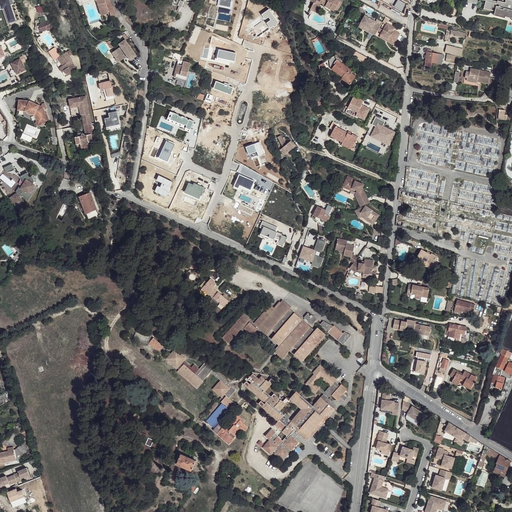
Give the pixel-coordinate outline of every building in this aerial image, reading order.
[(9,22),(1,0),(0,0),(0,7),(2,7),(8,23),(9,22)] [(13,3),(12,0),(1,0),(9,22),(16,20),(10,4),(13,3)] [(95,0),(97,1),(102,15),(109,13),(108,11),(109,11),(111,18),(116,16),(113,7),(112,5),(110,2),(109,1),(108,0),(107,0),(95,0)] [(315,0),(316,0),(311,10),(316,13),(322,3),(330,9),(331,7),(335,10),(336,9),(341,1),(339,0),(334,0),(335,1),(333,0),(315,0)] [(466,0),(476,3),(477,0),(480,0),(485,1),(484,8),(492,10),(492,7),(496,8),(497,6),(505,8),(511,9),(511,0),(505,0),(505,2),(498,0),(497,1),(493,0),(466,0)] [(393,12),(402,17),(404,6),(398,3),(393,12)] [(454,11),(456,5),(449,3),(447,9),(454,11)] [(377,21),(367,15),(363,23),(373,29),(372,32),(377,35),(379,32),(381,28),(381,27),(376,24),(377,21)] [(51,28),(48,21),(39,24),(41,31),(51,28)] [(363,23),(361,26),(371,33),(372,32),(373,29),(363,23)] [(396,28),(388,24),(384,30),(383,34),(381,37),(387,40),(388,39),(393,41),(395,38),(398,39),(400,34),(394,31),(396,28)] [(451,29),(451,33),(455,34),(455,35),(464,37),(465,32),(451,29)] [(326,51),(331,49),(320,35),(318,36),(326,51)] [(125,40),(119,44),(121,47),(116,50),(120,55),(118,57),(121,61),(126,57),(123,54),(125,53),(127,56),(130,61),(136,56),(125,40)] [(457,53),(459,53),(459,49),(460,46),(450,44),(449,49),(449,51),(452,52),(454,52),(457,53)] [(66,49),(57,55),(60,60),(63,64),(62,65),(64,69),(62,71),(65,75),(77,68),(73,62),(71,63),(69,59),(70,58),(71,58),(66,49)] [(431,62),(442,64),(444,54),(432,52),(432,50),(428,49),(425,63),(430,64),(431,62)] [(120,55),(116,50),(113,53),(119,62),(121,61),(118,57),(120,55)] [(356,59),(364,63),(367,58),(359,53),(356,51),(354,55),(357,57),(356,59)] [(448,62),(454,64),(457,55),(453,54),(452,56),(449,55),(448,62)] [(9,63),(15,74),(24,70),(21,63),(24,61),(21,56),(18,57),(18,58),(9,63)] [(182,61),(178,60),(174,77),(186,80),(190,67),(182,65),(182,61)] [(351,84),(356,77),(352,73),(350,71),(351,70),(344,64),(340,61),(337,64),(336,64),(332,69),(343,77),(342,79),(351,84)] [(321,70),(323,69),(326,67),(324,62),(318,66),(319,67),(321,70)] [(491,72),(471,68),(468,80),(473,82),(474,77),(477,78),(477,81),(488,83),(487,86),(494,88),(497,79),(490,77),(491,72)] [(99,91),(101,91),(104,102),(114,100),(108,82),(102,84),(97,85),(99,91)] [(86,93),(70,96),(72,112),(82,111),(86,133),(85,133),(84,133),(83,132),(83,131),(79,132),(79,135),(76,136),(77,143),(80,142),(81,146),(89,145),(88,141),(92,140),(91,133),(93,133),(86,93)] [(354,95),(348,107),(358,112),(356,115),(365,119),(370,109),(363,105),(363,106),(361,105),(361,104),(364,99),(354,95)] [(18,99),(18,101),(19,101),(19,108),(23,109),(23,110),(25,110),(32,113),(33,118),(34,118),(35,123),(41,122),(41,120),(45,120),(44,111),(42,111),(41,105),(35,103),(33,103),(29,101),(26,101),(26,99),(18,99)] [(499,109),(498,119),(507,119),(508,114),(505,114),(505,110),(499,109)] [(120,124),(118,110),(109,111),(110,116),(105,117),(107,126),(120,124)] [(376,126),(373,133),(391,142),(395,132),(383,125),(385,121),(376,116),(372,124),(376,126)] [(336,126),(330,136),(340,141),(340,139),(348,143),(349,141),(354,144),(358,136),(353,133),(352,135),(348,133),(348,132),(336,126)] [(23,132),(21,137),(30,141),(33,136),(23,132)] [(373,133),(371,136),(389,144),(391,142),(373,133)] [(262,154),(270,151),(266,139),(257,142),(262,154)] [(340,139),(340,141),(342,142),(342,144),(352,149),(354,144),(349,141),(348,143),(340,139)] [(282,146),(285,150),(291,144),(288,141),(285,144),(282,146)] [(285,150),(288,153),(291,150),(292,150),(294,148),(291,144),(285,150)] [(11,174),(19,169),(16,165),(8,170),(11,174)] [(302,182),(308,172),(305,168),(299,180),(302,182)] [(38,186),(36,184),(39,181),(38,179),(36,180),(35,177),(32,173),(25,177),(29,184),(27,189),(28,191),(22,195),(20,192),(13,197),(19,205),(26,201),(23,197),(25,196),(30,201),(34,195),(32,194),(38,186)] [(348,175),(347,178),(344,183),(348,185),(347,187),(353,189),(353,187),(359,189),(358,191),(354,194),(360,205),(368,200),(363,191),(362,189),(363,186),(365,183),(355,179),(355,180),(354,182),(350,180),(350,178),(351,176),(348,175)] [(90,193),(79,196),(88,220),(98,216),(90,193)] [(79,196),(78,197),(86,220),(88,220),(79,196)] [(365,204),(355,210),(359,217),(361,216),(365,214),(374,221),(379,214),(365,204)] [(321,218),(322,221),(326,221),(327,221),(330,215),(325,213),(326,209),(318,205),(313,214),(321,218)] [(365,214),(361,216),(372,224),(374,221),(365,214)] [(314,249),(322,252),(325,241),(317,239),(314,249)] [(346,243),(338,241),(335,251),(343,253),(343,257),(351,259),(352,256),(353,249),(351,248),(346,247),(346,243)] [(323,257),(314,254),(316,250),(302,245),(298,258),(320,266),(323,257)] [(426,253),(421,250),(417,257),(422,260),(432,266),(437,257),(431,254),(430,255),(426,253)] [(358,267),(353,262),(351,264),(346,269),(351,274),(353,272),(361,274),(360,276),(369,278),(372,265),(364,263),(363,268),(362,270),(356,268),(358,267)] [(211,280),(202,291),(213,301),(214,300),(224,309),(230,304),(219,294),(218,295),(213,290),(217,286),(211,280)] [(408,283),(406,294),(410,295),(410,293),(421,295),(420,296),(426,298),(429,288),(420,286),(418,285),(408,283)] [(271,339),(278,345),(273,351),(282,358),(292,346),(297,350),(293,354),(302,361),(307,355),(310,354),(309,353),(312,352),(311,350),(314,349),(314,348),(316,347),(316,346),(318,345),(318,343),(320,343),(320,341),(322,340),(322,339),(324,338),(324,336),(325,335),(317,328),(314,331),(289,309),(290,307),(282,300),(280,302),(279,301),(273,308),(270,305),(253,323),(256,326),(258,328),(266,334),(271,329),(276,333),(271,339)] [(470,304),(456,300),(454,310),(461,312),(468,313),(468,311),(470,304)] [(303,317),(311,324),(316,319),(313,316),(307,313),(303,317)] [(236,321),(222,337),(228,343),(231,339),(234,342),(243,331),(242,330),(243,329),(251,335),(256,329),(255,328),(249,323),(250,321),(242,314),(236,321)] [(406,327),(415,328),(414,332),(430,335),(431,327),(415,323),(416,321),(407,319),(407,321),(395,319),(393,327),(406,330),(406,327)] [(320,324),(328,331),(332,326),(323,321),(320,324)] [(467,327),(450,324),(448,330),(447,330),(446,334),(448,335),(448,336),(455,337),(455,341),(465,343),(465,342),(467,340),(468,338),(465,337),(466,333),(467,327)] [(336,340),(343,332),(340,330),(334,325),(332,326),(328,331),(327,332),(334,337),(336,340)] [(336,340),(342,344),(350,335),(343,332),(336,340)] [(154,338),(149,342),(156,348),(155,349),(158,352),(163,346),(154,338)] [(176,348),(166,359),(177,369),(177,368),(179,370),(178,371),(196,387),(202,381),(195,374),(197,372),(199,374),(205,367),(203,364),(199,369),(194,364),(191,367),(184,361),(187,358),(176,348)] [(501,348),(498,352),(499,353),(506,356),(508,357),(511,353),(501,348)] [(498,368),(500,369),(506,356),(499,353),(494,366),(495,367),(498,368)] [(443,358),(440,367),(447,369),(450,360),(443,358)] [(502,370),(511,374),(511,373),(511,358),(509,362),(507,361),(502,370)] [(197,372),(195,374),(202,381),(210,372),(212,370),(204,363),(203,364),(205,367),(199,374),(197,372)] [(331,395),(340,386),(334,381),(336,379),(319,364),(312,373),(313,374),(305,384),(315,393),(317,389),(319,387),(315,383),(320,378),(329,386),(324,392),(328,395),(330,397),(331,395)] [(495,367),(494,366),(493,370),(492,373),(497,375),(500,369),(498,368),(496,372),(493,371),(495,367)] [(212,370),(210,372),(220,380),(229,388),(235,390),(212,370)] [(453,377),(450,382),(456,385),(458,382),(460,379),(464,380),(462,384),(469,388),(473,381),(467,378),(470,374),(463,370),(462,373),(461,375),(456,372),(453,377)] [(489,381),(493,383),(492,386),(498,388),(502,377),(497,375),(492,373),(489,381)] [(326,421),(323,419),(327,414),(330,410),(332,407),(326,401),(325,400),(320,396),(313,405),(296,391),(289,399),(301,409),(291,421),(279,410),(285,403),(284,402),(280,398),(279,400),(278,399),(279,398),(276,395),(274,397),(273,398),(270,396),(264,391),(267,387),(270,383),(265,379),(264,380),(263,379),(264,378),(261,375),(260,376),(258,378),(256,376),(251,382),(248,387),(254,392),(264,401),(265,400),(267,402),(266,403),(262,407),(279,421),(275,425),(278,428),(279,427),(283,430),(282,431),(286,435),(282,440),(277,437),(276,438),(272,435),(274,434),(275,432),(272,429),(268,434),(266,436),(269,439),(262,448),(270,455),(274,452),(275,453),(283,460),(289,452),(290,450),(291,451),(295,446),(298,442),(294,438),(292,437),(297,430),(299,432),(303,435),(308,440),(321,427),(318,424),(320,421),(323,424),(326,421)] [(221,397),(229,388),(220,380),(212,389),(221,397)] [(340,386),(331,395),(337,401),(340,398),(343,400),(344,401),(346,398),(342,394),(346,389),(341,384),(340,386)] [(235,390),(229,388),(221,397),(223,399),(225,396),(228,398),(235,390)] [(390,393),(383,392),(381,409),(393,411),(398,411),(399,403),(394,402),(394,401),(389,400),(390,393)] [(210,412),(204,419),(214,428),(219,421),(229,409),(234,403),(228,398),(225,396),(223,399),(221,397),(217,401),(216,401),(208,410),(210,412)] [(407,402),(402,409),(408,413),(412,406),(407,402)] [(408,413),(407,415),(419,422),(424,413),(412,406),(408,413)] [(219,421),(214,428),(212,430),(216,433),(216,434),(228,444),(234,438),(233,437),(234,436),(235,437),(241,431),(243,432),(248,426),(243,422),(245,420),(236,412),(231,418),(234,420),(227,428),(219,421)] [(449,422),(445,430),(452,435),(462,441),(464,437),(467,439),(470,435),(466,433),(457,427),(449,422)] [(389,434),(380,431),(377,441),(378,442),(376,449),(381,451),(385,452),(386,451),(390,452),(392,445),(386,444),(384,443),(385,441),(387,441),(389,434)] [(224,453),(228,444),(221,441),(217,449),(224,453)] [(14,450),(16,458),(18,457),(23,454),(28,450),(22,443),(14,450)] [(485,445),(482,453),(486,454),(497,461),(500,454),(488,447),(485,445)] [(448,451),(438,448),(436,457),(440,458),(441,456),(444,457),(443,459),(441,465),(452,468),(455,457),(447,455),(448,451)] [(394,452),(391,461),(397,463),(399,457),(411,461),(412,457),(416,459),(418,450),(413,449),(412,453),(402,449),(400,454),(394,452)] [(0,452),(0,463),(16,460),(16,458),(14,450),(4,452),(0,452)] [(191,471),(195,461),(180,454),(176,464),(191,471)] [(507,471),(511,461),(500,454),(497,461),(497,463),(496,466),(496,467),(501,470),(506,473),(507,471)] [(6,476),(0,477),(0,486),(0,487),(1,487),(5,485),(9,483),(10,485),(17,482),(22,480),(21,479),(24,477),(30,475),(26,467),(18,471),(18,472),(14,474),(7,477),(6,476)] [(505,476),(506,473),(501,470),(496,467),(494,471),(500,473),(505,476)] [(452,472),(441,469),(439,475),(436,474),(432,487),(442,490),(446,478),(450,479),(452,472)] [(383,476),(375,473),(374,477),(375,478),(370,493),(386,498),(389,489),(382,487),(384,480),(382,480),(383,476)] [(197,484),(194,483),(191,482),(188,490),(191,491),(193,492),(197,484)] [(7,492),(11,502),(23,496),(24,496),(20,486),(7,492)] [(435,511),(437,508),(437,506),(444,508),(446,500),(430,495),(425,511),(435,511)] [(380,501),(373,498),(371,505),(372,505),(370,511),(387,511),(388,510),(378,507),(380,501)]
